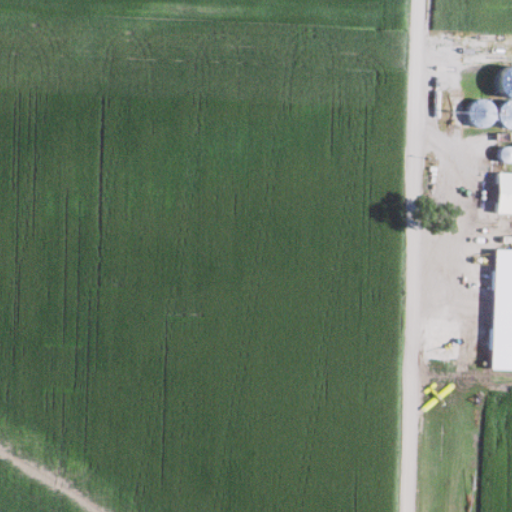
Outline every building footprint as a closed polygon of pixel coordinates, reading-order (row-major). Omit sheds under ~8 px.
[(462,120),(478,128),(489,107),(473,99),(462,120)] [(511,105),(499,102),(493,125),(511,130),(511,128),(511,105)] [(493,158),(503,165),(511,153),(500,147),(493,158)] [(491,215),(511,215),(511,174),(492,174),(491,215)] [(486,372),(511,372),(511,250),(488,250),(486,372)]
